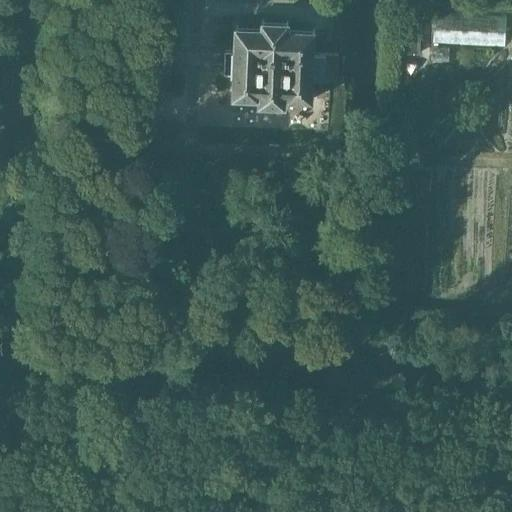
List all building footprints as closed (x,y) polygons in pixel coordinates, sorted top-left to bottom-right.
[(435,14),(433,43),(505,48),(506,17),(435,14)] [(401,55),(420,55),(422,19),(403,18),(401,55)] [(314,80),(324,80),(337,81),(338,55),(314,54),(315,30),(288,28),(288,22),(262,21),(262,28),(236,27),(235,50),(225,50),(224,73),(232,73),(231,99),(257,100),(257,106),(286,108),(287,101),(313,102),(314,80)] [(433,50),(433,62),(450,63),(451,50),(433,50)] [(405,191),(430,191),(432,169),(405,168),(405,191)]
